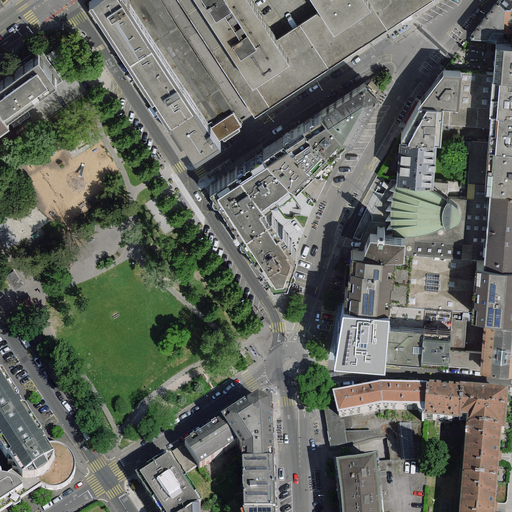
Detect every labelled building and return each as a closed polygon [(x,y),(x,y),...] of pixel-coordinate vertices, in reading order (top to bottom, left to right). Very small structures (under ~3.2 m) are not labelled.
[(125,0),(93,0),(130,56),(152,41),(125,0)] [(152,0),(125,0),(152,41),(172,29),(152,0)] [(431,0),(185,0),(258,113),(268,106),(322,71),(431,0)] [(511,2),(506,2),(503,0),(498,0),(472,34),(497,37),(511,37),(511,2)] [(213,92),(172,29),(152,41),(193,105),(213,92)] [(494,72),(511,73),(511,37),(497,37),(494,72)] [(152,41),(130,56),(171,119),(193,105),(152,41)] [(38,53),(0,80),(0,103),(7,115),(21,105),(57,79),(38,53)] [(459,104),(462,70),(445,68),(421,100),(444,102),(451,103),(459,104)] [(494,72),(462,70),(459,104),(491,106),(494,72)] [(511,73),(494,72),(491,106),(493,106),(511,107),(511,73)] [(365,82),(322,111),(346,137),(350,141),(378,93),(365,82)] [(228,114),(213,92),(193,105),(208,126),(211,124),(228,114)] [(402,135),(435,138),(442,138),(443,123),(444,102),(421,100),(402,131),(402,135)] [(450,124),(451,103),(444,102),(443,123),(450,124)] [(0,124),(9,118),(7,115),(0,103),(0,124)] [(491,127),(493,106),(491,106),(459,104),(451,103),(450,124),(491,127)] [(28,114),(21,105),(7,115),(9,118),(14,124),(28,114)] [(208,126),(193,105),(171,119),(195,154),(220,138),(211,124),(208,126)] [(491,127),(489,142),(511,143),(511,107),(493,106),(491,127)] [(230,112),(228,114),(211,124),(220,138),(239,125),(242,123),(234,110),(230,112)] [(346,137),(322,111),(303,123),(330,153),(336,147),(341,147),(341,142),(346,137)] [(330,153),(303,123),(284,136),(315,168),(316,167),(317,168),(320,168),(322,166),(322,164),(320,162),(330,153)] [(402,135),(399,176),(413,177),(433,178),(435,138),(402,135)] [(315,168),(284,136),(263,149),(294,182),(297,184),(315,168)] [(486,182),(489,142),(472,141),(469,181),(486,182)] [(492,183),(511,184),(511,143),(489,142),(486,182),(492,183)] [(294,182),(263,149),(238,166),(266,204),(274,198),(278,198),(279,194),(282,192),(285,193),(286,188),(294,182)] [(266,204),(238,166),(210,184),(242,233),(271,213),(266,206),(266,204)] [(447,223),(455,217),(460,211),(461,207),(460,203),(456,198),(452,195),(447,195),(440,189),(426,182),(413,178),(413,177),(399,176),(398,178),(395,189),(393,203),(392,217),(394,228),(394,232),(407,233),(423,230),(438,225),(446,220),(447,223)] [(440,189),(447,195),(448,179),(433,178),(413,177),(413,178),(426,182),(440,189)] [(395,189),(398,178),(392,178),(372,213),(371,230),(394,232),(394,228),(392,217),(393,203),(395,189)] [(468,181),(467,196),(464,241),(462,257),(478,258),(486,258),(492,183),(486,182),(469,181),(468,181)] [(511,184),(492,183),(486,258),(511,260),(511,184)] [(467,196),(452,195),(456,198),(460,203),(461,207),(460,211),(455,217),(447,223),(446,220),(438,225),(423,230),(407,233),(404,251),(414,252),(415,238),(464,241),(467,196)] [(272,212),(271,213),(242,233),(274,282),(288,280),(298,251),(272,212)] [(394,232),(371,230),(364,248),(396,251),(404,251),(407,233),(394,232)] [(415,238),(414,252),(462,257),(464,241),(415,238)] [(395,266),(396,251),(364,248),(354,248),(354,262),(350,262),(347,301),(390,304),(392,266),(395,266)] [(404,251),(396,251),(395,266),(392,266),(390,304),(425,307),(453,309),(475,311),(478,258),(462,257),(414,252),(404,251)] [(511,260),(486,258),(478,258),(475,311),(486,312),(511,313),(511,260)] [(16,270),(8,275),(18,289),(26,284),(16,270)] [(213,301),(220,292),(207,283),(201,291),(213,301)] [(29,294),(19,301),(29,316),(39,310),(29,294)] [(388,323),(390,304),(347,301),(344,301),(335,353),(385,357),(388,323)] [(424,326),(425,307),(390,304),(388,323),(424,326)] [(424,326),(452,328),(453,309),(425,307),(424,326)] [(450,346),(484,348),(486,312),(475,311),(453,309),(452,328),(450,346)] [(511,313),(486,312),(484,348),(483,364),(511,366),(511,313)] [(424,326),(388,323),(385,357),(421,359),(424,326)] [(452,328),(424,326),(421,359),(449,362),(450,346),(452,328)] [(449,362),(483,364),(484,348),(450,346),(449,362)] [(0,397),(11,390),(3,377),(0,377),(0,376),(0,397)] [(0,446),(34,424),(26,412),(23,412),(19,405),(19,402),(14,395),(11,390),(0,397),(0,446)] [(335,399),(340,418),(383,410),(381,390),(361,394),(335,399)] [(428,391),(381,390),(383,410),(427,411),(428,391)] [(428,390),(428,391),(427,411),(426,420),(440,421),(453,422),(453,420),(461,420),(463,393),(428,390)] [(507,397),(463,393),(461,420),(469,421),(473,423),(473,430),(501,432),(505,432),(507,397)] [(347,439),(346,433),(344,423),(341,423),(340,418),(335,399),(325,401),(332,441),(347,439)] [(243,466),(274,465),(272,412),(271,412),(271,407),(259,401),(255,404),(254,403),(223,423),(237,445),(242,453),(243,466)] [(237,445),(223,423),(194,442),(185,448),(198,467),(200,469),(237,445)] [(386,426),(391,462),(423,458),(425,430),(417,423),(386,426)] [(13,470),(30,495),(42,487),(48,489),(55,490),(63,488),(70,483),(74,476),(76,469),(75,461),(71,453),(65,449),(59,446),(53,445),(46,447),(41,440),(42,437),(37,429),(34,424),(0,446),(0,449),(7,460),(10,460),(8,466),(14,467),(13,470)] [(501,432),(473,430),(469,431),(468,442),(465,480),(497,483),(501,432)] [(347,439),(332,441),(333,449),(375,437),(374,432),(346,433),(347,439)] [(198,467),(185,448),(139,478),(160,511),(191,511),(198,508),(201,506),(182,477),(198,467)] [(377,463),(336,468),(340,499),(381,495),(377,463)] [(244,511),(275,511),(274,465),(243,466),(244,511)] [(0,511),(1,511),(13,506),(15,507),(17,507),(19,507),(21,504),(21,502),(21,500),(30,495),(13,470),(13,473),(5,478),(2,477),(2,475),(2,473),(0,471),(0,511)] [(227,479),(223,474),(214,480),(218,485),(227,479)] [(494,511),(497,483),(465,480),(461,511),(494,511)] [(382,511),(381,495),(340,499),(341,511),(382,511)]
